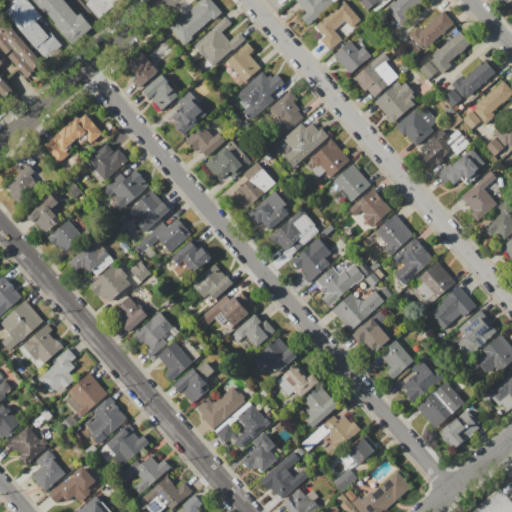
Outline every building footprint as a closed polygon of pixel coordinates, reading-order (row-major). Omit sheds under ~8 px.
[(32,0),(62,0),(77,16),(79,14),(92,29),(72,46),(53,25),(55,23),(44,10),(43,12),(32,0)] [(121,0),(99,20),(85,4),(89,0),(121,0)] [(184,46),(168,28),(199,0),(211,0),(222,12),(213,20),(212,18),(191,36),(193,38),(184,46)] [(335,0),(307,26),(301,19),(306,14),(295,0),(335,0)] [(358,0),(374,0),(376,2),(367,10),(358,0)] [(382,7),(390,0),(392,0),(394,2),(396,0),(424,0),(417,7),(416,5),(406,14),(409,18),(399,26),(382,7)] [(330,51),(320,41),(325,36),(315,26),(343,1),(360,20),(350,29),(343,21),(333,31),(342,40),(330,51)] [(61,45),(58,48),(60,51),(47,63),(41,57),(42,56),(20,32),(21,31),(11,20),(26,6),(38,19),(35,21),(48,36),(50,33),(61,45)] [(407,35),(415,28),(416,29),(418,27),(421,31),(442,11),(453,24),(425,49),(422,47),(419,49),(407,35)] [(211,67),(193,47),(214,29),(213,27),(224,17),(230,23),(220,32),(229,42),(239,33),(245,40),(232,51),(231,49),(211,67)] [(33,84),(8,57),(14,51),(13,49),(7,54),(0,46),(0,20),(2,19),(42,62),(34,69),(35,71),(33,72),(38,78),(33,84)] [(470,43),(448,63),(451,65),(441,74),(428,59),(459,32),(470,43)] [(333,56),(349,41),(352,44),(354,46),(356,43),(357,39),(361,40),(361,43),(363,48),(370,55),(349,73),(333,56)] [(244,83),(225,61),(247,43),(253,50),(248,54),(260,68),(244,83)] [(138,87),(133,81),(138,77),(127,66),(142,53),(157,70),(138,87)] [(353,79),(375,59),(381,65),(384,62),(398,77),(374,98),(367,89),(364,92),(353,79)] [(1,99),(0,97),(0,60),(2,63),(0,64),(0,76),(11,89),(1,99)] [(494,72),(485,80),(471,92),(472,94),(467,98),(465,95),(462,97),(450,84),(460,76),(463,79),(484,60),(494,72)] [(428,80),(418,69),(428,61),(437,72),(428,80)] [(250,121),(242,112),(250,106),(243,99),(242,100),(236,94),(261,72),(268,81),(276,74),(283,82),(268,95),(273,100),(250,121)] [(142,91),(161,74),(168,82),(167,83),(178,96),(162,111),(151,98),(149,99),(142,91)] [(374,102),(398,81),(401,85),(404,83),(413,93),(412,94),(415,98),(411,101),(413,104),(392,122),(374,102)] [(485,125),(472,111),(476,108),(474,106),(503,81),(511,91),(511,93),(491,113),(494,116),(492,118),(485,125)] [(422,99),(414,90),(422,83),(430,91),(422,99)] [(451,107),(443,98),(452,89),(460,98),(451,107)] [(289,91),(296,98),(292,101),(299,109),(297,111),(302,117),(279,137),(273,130),(281,123),(269,109),(289,91)] [(189,92),(198,102),(197,103),(202,107),(200,109),(205,114),(182,134),(174,124),(175,123),(170,117),(181,107),(177,102),(189,92)] [(455,113),(446,121),(440,114),(449,106),(455,113)] [(395,127),(415,109),(419,114),(426,108),(437,121),(430,127),(433,130),(416,146),(405,134),(403,136),(395,127)] [(479,121),(470,129),(462,120),(471,112),(479,121)] [(449,131),(444,124),(456,113),(462,120),(449,131)] [(102,133),(90,144),(86,139),(81,144),(77,138),(69,145),(71,146),(65,151),(68,155),(58,164),(42,146),(55,134),(56,135),(69,123),(68,122),(76,116),(79,119),(85,114),(102,133)] [(491,132),(500,125),(503,129),(511,121),(511,146),(507,150),(491,132)] [(293,167),(284,156),(298,144),(295,139),(288,145),(283,138),(301,122),(306,128),(308,126),(313,132),(315,130),(317,132),(322,128),(329,135),(293,167)] [(185,141),(199,129),(201,132),(206,128),(209,133),(214,128),(225,140),(206,157),(200,151),(197,154),(185,141)] [(468,143),(456,154),(453,151),(448,156),(446,154),(441,159),(443,160),(435,166),(434,165),(429,169),(415,153),(441,129),(448,137),(457,130),(468,143)] [(494,138),(503,148),(494,156),(485,146),(494,138)] [(349,161),(331,177),(320,165),(316,168),(309,159),(331,140),(349,161)] [(204,165),(217,153),(231,141),(244,156),(245,156),(250,162),(232,178),(227,174),(221,179),(216,173),(214,176),(204,165)] [(87,161),(106,144),(114,152),(118,149),(127,160),(104,181),(87,161)] [(483,164),(476,171),(478,174),(466,184),(460,178),(453,185),(449,180),(444,184),(437,177),(441,173),(440,172),(449,164),(451,166),(458,159),(460,160),(471,150),(483,164)] [(24,161),(25,162),(31,156),(38,165),(33,170),(34,172),(30,176),(34,180),(33,181),(38,186),(18,205),(8,194),(11,192),(5,186),(19,173),(15,168),(24,161)] [(256,163),(260,167),(260,166),(275,183),(246,209),(237,199),(239,197),(234,192),(247,180),(242,175),(256,163)] [(351,203),(348,199),(340,206),(332,196),(340,190),(333,182),(352,165),(371,186),(351,203)] [(102,189),(120,173),(125,179),(135,170),(148,185),(120,210),(114,202),(116,201),(114,198),(116,196),(113,193),(109,196),(102,189)] [(475,221),(456,200),(489,171),(496,178),(483,189),(496,203),(475,221)] [(373,189),(391,211),(371,228),(361,217),(364,215),(361,210),(354,217),(349,211),(373,189)] [(126,212),(134,205),(135,205),(151,190),(169,210),(144,232),(137,225),(142,221),(136,215),(132,218),(126,212)] [(249,214),(274,191),(286,204),(282,207),(288,214),(269,231),(261,221),(258,224),(249,214)] [(44,198),(53,207),(50,209),(60,220),(43,235),(25,215),(44,198)] [(480,227),(484,224),(486,226),(499,215),(497,212),(506,204),(511,210),(511,211),(508,215),(511,219),(511,233),(504,240),(497,232),(490,238),(480,227)] [(269,238),(288,221),(287,221),(301,209),(307,216),(306,216),(314,225),(313,227),(317,231),(287,258),(282,253),(284,251),(278,244),(276,245),(269,238)] [(394,214),(413,236),(390,256),(383,247),(386,244),(375,231),(394,214)] [(131,249),(162,222),(167,227),(177,219),(191,234),(170,253),(158,239),(138,257),(131,249)] [(68,221),(80,235),(86,230),(91,236),(74,252),(69,247),(63,252),(57,245),(54,247),(47,239),(68,221)] [(511,262),(500,248),(511,237),(511,262)] [(290,261),(296,255),(297,256),(309,246),(308,246),(317,238),(330,253),(323,260),(325,262),(322,265),(325,268),(308,283),(303,278),(306,275),(299,267),(298,269),(290,261)] [(403,285),(393,274),(403,265),(400,262),(397,264),(391,258),(415,238),(421,245),(420,245),(432,259),(403,285)] [(68,262),(95,239),(114,260),(96,276),(91,271),(89,273),(82,265),(75,271),(68,262)] [(172,258),(191,241),(196,248),(194,249),(197,252),(202,247),(211,257),(194,272),(183,260),(178,265),(172,258)] [(150,273),(140,282),(129,270),(139,261),(150,273)] [(377,261),(380,264),(372,271),(369,268),(377,261)] [(454,283),(427,306),(414,291),(422,283),(417,279),(436,262),(454,283)] [(191,283),(200,275),(201,277),(215,264),(225,276),(226,275),(233,283),(214,299),(208,293),(203,297),(191,283)] [(328,307),(322,299),(327,294),(326,293),(324,295),(319,289),(321,288),(315,281),(331,267),(338,275),(343,270),(345,272),(354,264),(364,275),(363,276),(364,277),(356,285),(355,283),(328,307)] [(88,287),(113,265),(115,267),(117,265),(127,276),(124,278),(129,284),(109,302),(105,298),(103,300),(97,294),(96,295),(88,287)] [(378,269),(384,275),(380,279),(374,272),(378,269)] [(371,287),(364,279),(371,273),(378,281),(371,287)] [(0,278),(3,276),(22,298),(0,317),(0,278)] [(458,286),(475,306),(462,317),(460,314),(443,329),(429,315),(442,303),(440,302),(458,286)] [(381,291),(384,288),(391,296),(388,299),(381,291)] [(331,310),(351,293),(356,299),(363,300),(374,290),(384,301),(350,331),(331,310)] [(195,322),(225,295),(229,300),(234,296),(249,313),(234,327),(220,312),(201,329),(195,322)] [(128,297),(136,305),(138,303),(141,306),(139,307),(147,316),(128,333),(121,325),(123,323),(112,311),(128,297)] [(0,322),(25,300),(44,322),(9,353),(0,343),(9,335),(0,324),(0,322)] [(479,310),(484,315),(482,317),(496,332),(485,341),(486,342),(479,348),(474,341),(471,344),(457,329),(479,310)] [(158,311),(172,327),(165,333),(167,336),(163,340),(167,343),(150,358),(143,350),(148,346),(144,341),(139,345),(131,336),(137,330),(138,331),(150,320),(150,319),(158,311)] [(379,311),(386,318),(384,320),(381,318),(376,322),(390,339),(375,353),(363,340),(360,344),(352,335),(379,311)] [(230,335),(254,314),(262,323),(266,320),(275,331),(256,348),(245,335),(237,343),(230,335)] [(47,324),(52,330),(48,334),(54,340),(55,338),(63,347),(40,367),(29,355),(26,358),(18,349),(47,324)] [(511,349),(511,359),(501,369),(499,367),(496,370),(498,371),(490,378),(480,366),(476,369),(469,361),(499,334),(511,349)] [(297,357),(277,374),(270,365),(262,372),(251,360),(277,337),(289,350),(290,349),(297,357)] [(395,340),(413,361),(391,380),(385,372),(390,368),(378,355),(395,340)] [(171,382),(163,374),(168,369),(157,356),(174,341),(179,347),(186,341),(200,356),(171,382)] [(68,348),(76,358),(70,363),(74,367),(68,373),(74,380),(64,388),(65,389),(58,395),(54,390),(51,393),(38,378),(57,361),(55,359),(68,348)] [(402,386),(415,375),(410,369),(421,360),(430,369),(420,377),(432,390),(414,406),(403,393),(406,391),(402,386)] [(173,385),(193,367),(195,369),(205,361),(214,371),(204,380),(207,383),(205,386),(209,390),(193,404),(182,391),(180,393),(173,385)] [(318,382),(300,398),(294,391),(288,396),(276,382),(295,365),(307,378),(311,374),(318,382)] [(511,395),(511,396),(511,397),(511,406),(507,411),(501,404),(498,406),(490,397),(485,402),(481,398),(489,390),(487,388),(497,378),(500,381),(507,374),(506,373),(511,367),(511,395)] [(88,373),(106,394),(87,411),(88,411),(80,418),(64,400),(71,394),(69,391),(88,373)] [(0,375),(2,378),(0,379),(0,383),(4,380),(11,388),(3,394),(7,399),(3,403),(2,401),(0,402),(0,375)] [(445,382),(464,404),(435,429),(416,408),(445,382)] [(312,428),(305,421),(308,418),(305,414),(310,410),(303,401),(320,386),(331,398),(338,405),(312,428)] [(196,408),(207,398),(213,404),(231,387),(235,392),(237,390),(244,398),(242,399),(244,402),(213,430),(201,417),(202,415),(196,408)] [(262,390),(276,405),(269,411),(256,396),(262,390)] [(109,397),(114,402),(112,403),(114,405),(116,404),(119,408),(118,409),(126,419),(97,445),(89,435),(91,433),(84,425),(95,415),(92,412),(109,397)] [(0,407),(4,404),(10,412),(16,418),(20,423),(13,429),(15,431),(6,439),(4,437),(2,438),(0,435),(0,407)] [(215,433),(227,422),(229,424),(251,404),(264,418),(265,417),(269,422),(239,449),(233,442),(235,440),(232,436),(224,443),(215,433)] [(438,434),(465,410),(469,414),(471,413),(479,423),(476,425),(478,428),(471,433),(470,432),(462,439),(464,440),(455,448),(453,445),(450,448),(438,434)] [(67,430),(59,421),(68,413),(76,422),(67,430)] [(360,430),(330,457),(323,450),(332,442),(328,438),(325,441),(322,438),(307,452),(300,444),(333,415),(338,421),(343,416),(351,424),(353,422),(360,430)] [(128,424),(134,430),(132,432),(139,439),(142,435),(149,443),(120,469),(110,458),(115,454),(106,444),(128,424)] [(27,426),(39,440),(42,437),(48,443),(44,446),(46,448),(37,456),(36,454),(30,460),(31,461),(24,467),(17,459),(21,456),(15,450),(12,453),(5,446),(27,426)] [(278,435),(284,429),(290,436),(284,442),(278,435)] [(263,433),(274,445),(268,451),(276,459),(262,473),(257,467),(254,470),(251,466),(247,469),(241,461),(256,447),(252,442),(263,433)] [(365,436),(376,449),(358,465),(346,452),(365,436)] [(87,456),(84,452),(91,445),(95,449),(87,456)] [(43,492),(30,477),(41,468),(35,462),(48,451),(54,458),(53,459),(65,473),(55,482),(54,481),(49,486),(49,487),(43,492)] [(259,481),(292,452),(298,459),(286,469),(293,477),(301,470),(307,477),(282,499),(276,493),(274,494),(269,488),(267,490),(259,481)] [(170,468),(139,495),(132,487),(141,479),(135,473),(123,484),(116,477),(136,460),(140,464),(150,455),(158,464),(163,459),(170,468)] [(48,494),(63,481),(64,482),(71,477),(70,476),(82,466),(96,481),(88,488),(91,492),(78,504),(72,497),(66,502),(62,497),(56,503),(48,494)] [(348,469),(356,479),(341,492),(332,483),(348,469)] [(410,487),(381,511),(359,511),(351,503),(358,497),(360,500),(369,492),(370,494),(396,471),(410,487)] [(191,491),(170,510),(166,506),(158,511),(149,511),(145,507),(140,511),(134,505),(166,476),(177,489),(183,483),(191,491)] [(288,511),(282,504),(299,489),(305,495),(311,490),(318,497),(313,501),(319,508),(314,511),(288,511)] [(193,495),(202,505),(197,509),(199,511),(178,511),(183,508),(181,506),(193,495)] [(341,495),(356,511),(321,511),(332,503),(340,511),(345,511),(335,500),(341,495)] [(76,511),(95,496),(109,511),(76,511)]
